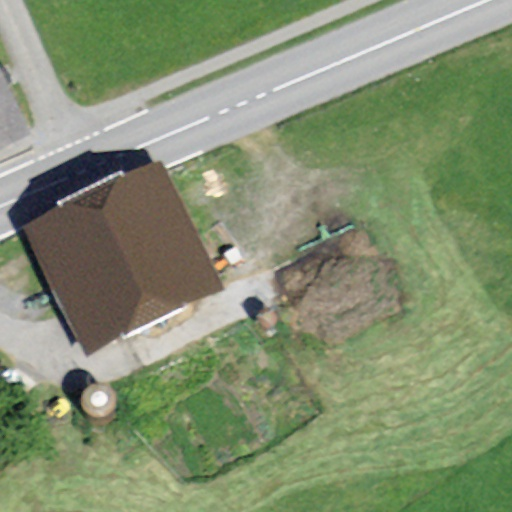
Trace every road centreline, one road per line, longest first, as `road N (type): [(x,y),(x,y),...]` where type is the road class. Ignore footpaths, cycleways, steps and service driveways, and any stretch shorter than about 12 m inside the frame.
road 1 (primary): [(507,0),(0,212)]
road 2 (track): [(89,175),(4,0)]
